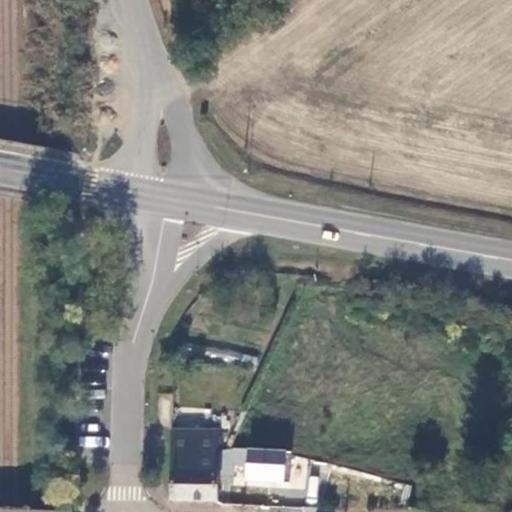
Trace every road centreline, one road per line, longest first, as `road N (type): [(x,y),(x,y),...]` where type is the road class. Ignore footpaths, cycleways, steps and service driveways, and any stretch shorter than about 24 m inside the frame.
road 1 (primary): [(511,261),(262,216)]
road 2 (residential): [(124,511),(140,316)]
road 3 (residential): [(140,316),(211,248),(262,216)]
road 4 (unclassified): [(178,201),(186,155),(152,61)]
road 5 (primary): [(136,194),(0,170)]
road 6 (unclassified): [(152,61),(136,194)]
road 7 (residential): [(140,316),(178,201)]
